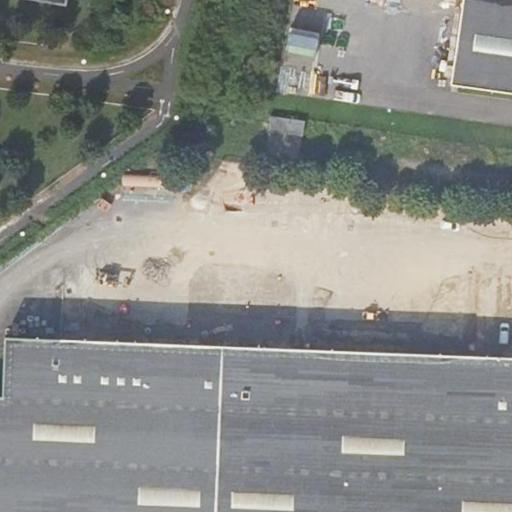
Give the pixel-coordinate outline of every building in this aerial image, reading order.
[(0,0),(66,11),(67,0),(0,0)] [(511,0),(463,0),(451,85),(511,93),(511,0)] [(416,74),(444,79),(451,31),(423,26),(416,74)] [(299,116),(266,111),(264,125),(297,130),(299,116)] [(0,511),(511,511),(511,355),(0,339),(0,511)]
